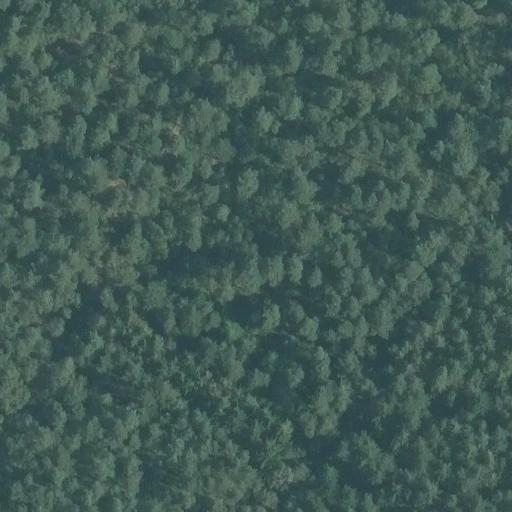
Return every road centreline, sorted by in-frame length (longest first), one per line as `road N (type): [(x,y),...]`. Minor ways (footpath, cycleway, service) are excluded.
road 1 (track): [(388,511),(100,287),(101,272),(256,0)]
road 2 (track): [(0,438),(100,287)]
